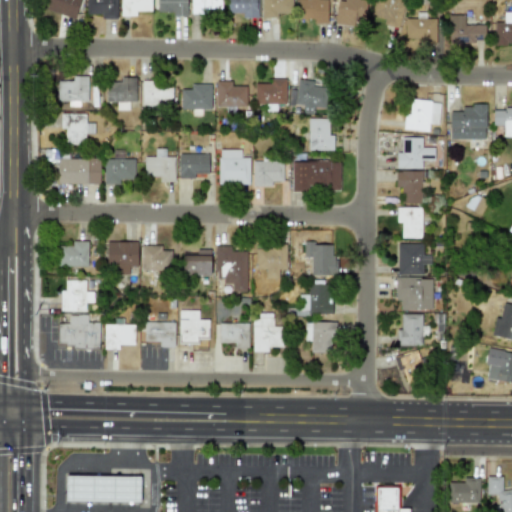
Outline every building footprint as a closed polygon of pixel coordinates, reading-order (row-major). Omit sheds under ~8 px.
[(46,0),(44,9),(74,18),(79,0),(46,0)] [(116,0),(85,0),(85,15),(116,16),(116,0)] [(151,10),(150,0),(119,0),(120,16),(135,15),(135,11),(151,10)] [(185,0),(155,0),(156,12),(171,12),(171,16),(186,15),(185,0)] [(190,0),(190,12),(219,12),(219,0),(190,0)] [(241,17),(256,17),(256,0),(226,0),(226,13),(241,13),(241,17)] [(260,0),(261,18),(276,17),(276,13),(291,13),(291,0),(260,0)] [(326,23),(326,0),(297,0),(297,19),(313,19),(313,23),(326,23)] [(336,0),(334,23),(363,27),(366,0),(343,0),(343,1),(336,0)] [(398,26),(404,0),(373,0),(369,18),(398,26)] [(511,12),(503,12),(502,22),(494,22),(494,45),(508,45),(508,38),(511,38),(511,12)] [(484,24),(464,25),(464,14),(447,15),(448,43),(484,42),(484,24)] [(405,17),(404,40),(434,40),(435,18),(405,17)] [(135,77),(120,76),(119,82),(105,82),(105,102),(117,102),(117,109),(126,109),(126,101),(135,101),(135,77)] [(254,83),(254,103),(285,104),(285,78),(268,78),(268,83),(254,83)] [(313,107),(325,108),(326,87),(312,86),(312,80),(296,79),(295,104),(301,104),(300,113),(312,114),(313,107)] [(246,106),(246,85),(231,85),(231,80),(215,81),(215,106),(246,106)] [(171,81),(141,81),(140,106),(171,107),(171,81)] [(210,83),(190,83),(190,89),(180,89),(180,109),(210,109),(210,83)] [(402,129),(427,131),(427,123),(437,124),(438,101),(407,100),(407,114),(403,114),(402,129)] [(484,104),(461,105),(461,111),(449,111),(449,139),(485,138),(484,104)] [(511,136),(511,107),(492,107),(492,125),(503,125),(502,136),(511,136)] [(64,144),(84,144),(84,133),(93,133),(93,122),(85,122),(85,113),(60,113),(60,129),(64,128),(64,144)] [(332,150),(332,135),(327,135),(328,118),(307,118),(307,150),(332,150)] [(433,159),(433,147),(420,147),(420,137),(401,137),(401,152),(395,152),(395,168),(421,168),(421,159),(433,159)] [(173,156),(164,156),(164,148),(154,148),(154,157),(143,158),(144,176),(158,176),(158,181),(173,181),(173,156)] [(248,184),(248,157),(240,157),(240,149),(217,149),(217,184),(248,184)] [(177,177),(194,178),(194,173),(207,173),(208,153),(178,153),(177,177)] [(99,183),(98,158),(56,159),(57,184),(99,183)] [(134,179),(133,158),(103,159),(104,184),(119,184),(119,179),(134,179)] [(282,161),(252,160),(251,186),(271,186),(271,181),(282,181),(282,161)] [(291,190),(339,190),(339,161),(291,160),(291,190)] [(421,203),(420,170),(394,171),(395,187),(400,187),(401,203),(421,203)] [(487,200),(472,192),(465,206),(479,214),(487,200)] [(400,237),(420,238),(420,207),(396,207),(395,222),(400,222),(400,237)] [(87,241),(71,240),(71,245),(56,245),(56,266),(86,266),(87,241)] [(136,241),(106,241),(106,274),(128,274),(129,266),(136,266),(136,241)] [(422,243),(396,243),(396,274),(421,274),(422,264),(430,264),(430,255),(422,254),(422,243)] [(336,275),(336,259),(331,259),(331,244),(310,244),(310,274),(336,275)] [(160,245),(141,245),(140,269),(170,270),(170,250),(160,250),(160,245)] [(246,251),(230,250),(230,245),(214,245),(214,281),(231,282),(231,291),(245,291),(246,251)] [(255,269),(265,268),(265,278),(278,278),(277,269),(286,268),(285,245),(255,246),(255,269)] [(210,249),(195,248),(195,255),(181,255),(181,274),(209,275),(210,249)] [(431,277),(394,277),(394,300),(399,300),(399,310),(431,309),(431,277)] [(85,280),(64,279),(64,290),(60,290),(59,310),(85,311),(85,302),(92,302),(92,291),(85,291),(85,280)] [(298,294),(297,314),(330,315),(331,284),(307,284),(307,294),(298,294)] [(511,305),(502,303),(499,318),(494,317),(490,336),(511,340),(511,305)] [(198,310),(178,310),(178,343),(196,344),(196,336),(207,337),(207,319),(198,319),(198,310)] [(266,347),(282,346),(282,326),(272,326),(272,314),(251,314),(251,351),(266,351),(266,347)] [(420,314),(400,314),(400,329),(396,329),(396,345),(420,345),(420,314)] [(98,347),(98,322),(86,322),(87,315),(67,315),(67,324),(56,324),(56,346),(98,347)] [(159,342),(158,346),(173,347),(174,322),(143,321),(143,330),(137,330),(137,341),(159,342)] [(247,347),(247,322),(218,323),(218,342),(234,342),(234,348),(247,347)] [(335,322),(303,322),(304,340),(310,340),(310,352),(335,351),(335,322)] [(133,345),(133,324),(103,324),(103,345),(133,345)] [(396,370),(402,369),(405,383),(423,378),(416,350),(393,356),(396,370)] [(485,379),(511,382),(511,352),(499,351),(497,363),(487,361),(485,379)] [(65,503),(139,503),(140,476),(66,476),(65,503)] [(497,511),(511,511),(511,489),(501,489),(501,476),(485,476),(485,494),(497,494),(497,511)] [(447,502),(478,503),(478,477),(462,477),(462,482),(447,482),(447,502)] [(373,511),(373,485),(399,486),(399,511),(373,511)]
